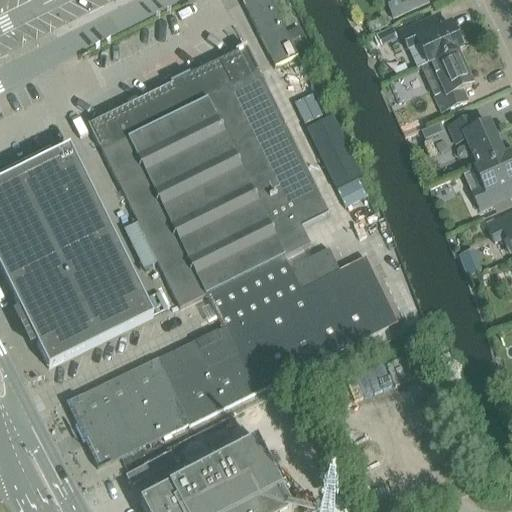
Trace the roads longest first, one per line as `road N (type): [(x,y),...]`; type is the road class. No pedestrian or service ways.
road 1 (unclassified): [(0,81),(161,0)]
road 2 (tertiary): [(79,511),(0,354)]
